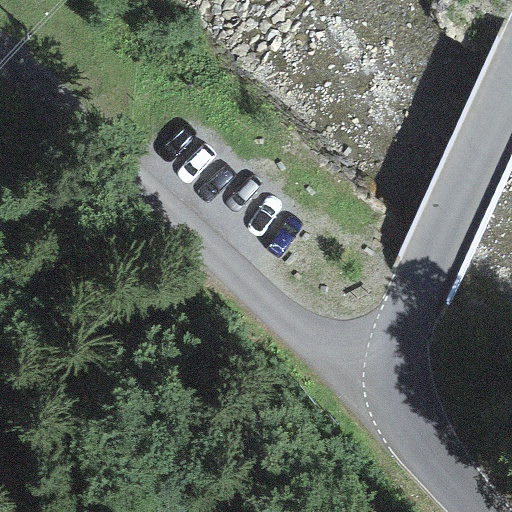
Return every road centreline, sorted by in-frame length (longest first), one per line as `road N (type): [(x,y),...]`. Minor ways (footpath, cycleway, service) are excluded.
road 1 (track): [(402,345),(72,114),(0,50)]
road 2 (tertiary): [(511,88),(406,317),(402,345),(406,410),(440,471),(478,511)]
